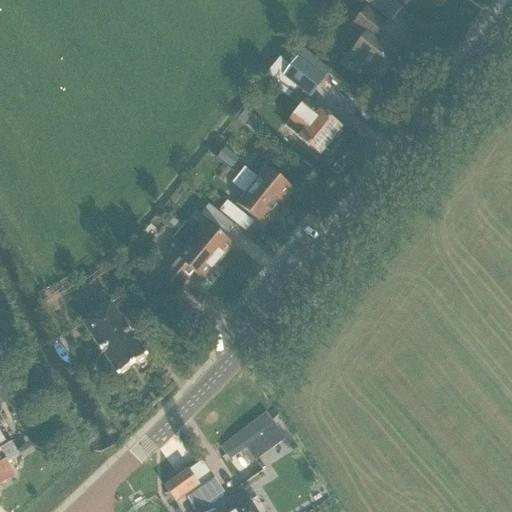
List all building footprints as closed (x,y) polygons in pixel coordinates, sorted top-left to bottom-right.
[(402,8),(391,0),(367,0),(365,3),(391,23),(402,8)] [(380,80),(402,54),(378,35),(386,26),(366,10),(353,27),(366,37),(350,56),(380,80)] [(304,94),(312,84),(290,66),(282,76),(304,94)] [(341,130),(320,113),(304,101),(288,122),(291,124),(304,134),(299,139),(308,146),(307,147),(308,148),(309,147),(320,156),(339,131),(340,132),(341,130)] [(247,127),(254,117),(245,110),(238,120),(247,127)] [(238,159),(224,148),(217,158),(231,169),(238,159)] [(244,168),(238,176),(278,209),(293,191),(266,168),(257,179),(244,168)] [(278,209),(238,176),(231,184),(245,195),(236,205),(264,227),(278,209)] [(252,222),(226,202),(219,212),(245,232),(252,222)] [(234,226),(209,205),(201,214),(226,235),(234,226)] [(178,231),(218,264),(233,246),(206,224),(198,234),(184,223),(178,231)] [(218,264),(178,231),(171,239),(175,242),(167,252),(176,260),(173,264),(170,262),(159,275),(181,293),(192,280),(189,278),(193,274),(203,282),(218,264)] [(118,377),(147,358),(110,305),(82,324),(118,377)] [(153,328),(167,318),(161,308),(146,318),(153,328)] [(271,449),(285,439),(267,413),(237,434),(246,448),(262,437),(271,449)] [(0,484),(13,477),(5,463),(15,457),(16,458),(17,457),(0,426),(0,484)] [(195,511),(223,493),(215,482),(213,483),(200,464),(165,488),(175,504),(186,496),(189,499),(188,500),(195,511)] [(214,511),(213,511),(256,511),(248,499),(227,511),(214,511)]
